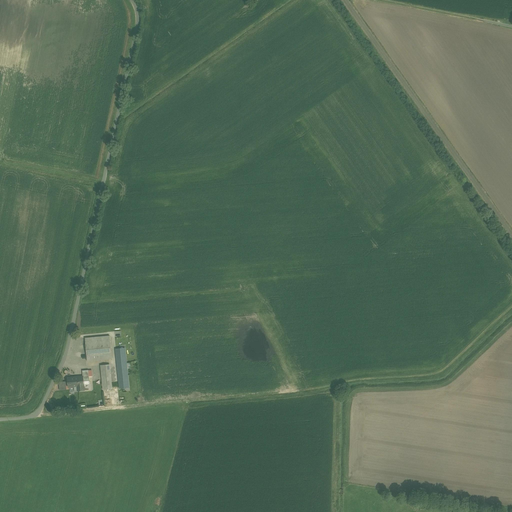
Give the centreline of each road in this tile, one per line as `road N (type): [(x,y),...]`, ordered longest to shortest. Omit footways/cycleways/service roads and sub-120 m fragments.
road 1 (unclassified): [(133,0),(137,21),(67,354),(35,415),(0,419)]
road 2 (track): [(42,406),(63,417),(188,398),(159,511)]
road 3 (track): [(380,0),(511,26)]
